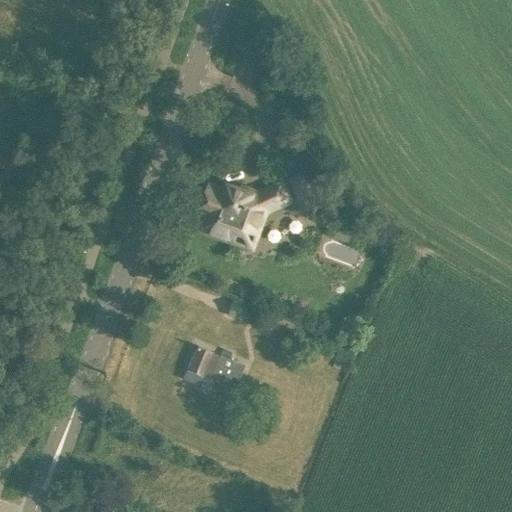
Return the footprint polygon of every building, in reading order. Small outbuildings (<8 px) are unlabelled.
[(37,0),(21,45),(53,57),(74,0),(37,0)] [(0,116),(0,153),(19,134),(0,116)] [(317,202),(304,173),(289,180),(303,209),(317,202)] [(288,200),(280,184),(257,194),(242,189),(241,191),(226,186),(224,192),(209,186),(199,214),(204,216),(200,229),(250,248),(264,211),(288,200)] [(337,201),(345,217),(356,211),(348,196),(337,201)] [(359,210),(351,220),(359,227),(367,216),(359,210)] [(258,309),(234,300),(228,314),(253,323),(258,309)] [(343,338),(326,331),(323,337),(317,335),(312,348),(332,356),(336,344),(340,345),(343,338)] [(222,355),(199,345),(189,369),(188,368),(184,378),(202,386),(206,376),(236,389),(246,364),(222,354),(222,355)] [(353,352),(339,347),(335,357),(336,357),(333,366),(340,368),(343,360),(350,362),(353,352)]
